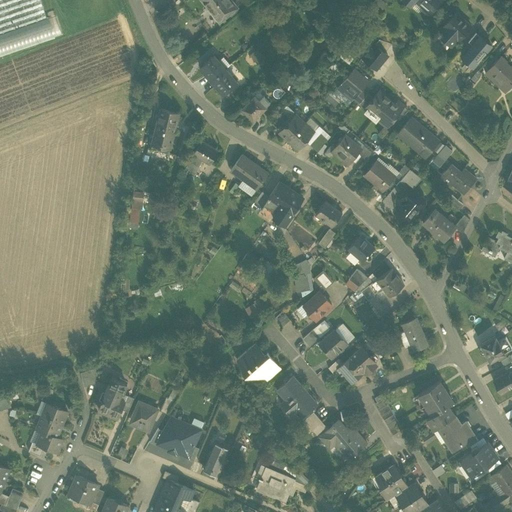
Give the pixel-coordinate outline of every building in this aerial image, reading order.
[(40,0),(0,0),(0,33),(47,17),(40,0)] [(204,0),(220,19),(237,5),(232,0),(204,0)] [(374,8),(381,0),(365,0),(374,8)] [(407,0),(410,2),(411,0),(419,0),(431,10),(438,0),(407,0)] [(471,24),(456,9),(443,22),(445,24),(442,28),(439,31),(442,34),(450,42),(457,35),(459,37),(471,24)] [(47,17),(0,33),(0,56),(64,35),(57,14),(47,17)] [(468,38),(473,42),(480,33),(476,29),(468,38)] [(491,43),(480,33),(473,42),(462,54),(466,58),(466,59),(467,59),(472,64),(491,43)] [(331,35),(324,42),(328,46),(335,39),(331,35)] [(392,41),(379,37),(375,42),(384,50),(392,41)] [(375,42),(374,41),(362,54),(376,66),(388,53),(384,50),(375,42)] [(265,55),(257,47),(250,53),(258,62),(265,55)] [(213,53),(202,62),(203,63),(200,65),(211,78),(225,66),(218,58),(213,53)] [(511,81),(511,66),(506,60),(507,59),(501,53),(487,68),(501,81),(499,83),(505,89),(511,81)] [(230,62),(223,54),(218,58),(225,66),(230,62)] [(237,80),(232,74),(238,69),(231,61),(230,62),(225,66),(211,78),(223,91),(225,88),(226,89),(237,80)] [(354,65),(341,81),(356,93),(362,86),(369,78),(354,65)] [(362,86),(356,93),(354,95),(359,100),(367,90),(362,86)] [(398,103),(379,87),(373,94),(364,104),(368,107),(370,104),(379,111),(376,114),(387,123),(398,110),(404,104),(400,100),(398,103)] [(367,90),(359,100),(364,104),(373,94),(368,90),(367,90)] [(264,94),(259,98),(254,94),(242,106),(253,117),(270,100),(264,94)] [(404,104),(398,110),(403,113),(408,107),(404,104)] [(179,111),(161,107),(156,128),(173,132),(179,111)] [(283,107),(270,121),(277,127),(290,114),(283,107)] [(295,113),(279,130),(289,139),(304,122),(295,113)] [(432,132),(411,114),(398,131),(425,154),(438,138),(432,132)] [(306,139),(309,142),(320,131),(328,138),(329,136),(309,117),(304,122),(314,130),(306,139)] [(304,122),(289,139),(298,147),(306,139),(314,130),(304,122)] [(382,135),(387,127),(381,123),(376,131),(382,135)] [(173,132),(156,128),(151,147),(168,152),(173,132)] [(320,131),(309,142),(317,150),(328,138),(320,131)] [(362,146),(345,132),(333,147),(343,156),(341,158),(348,164),(358,151),(362,146)] [(218,148),(201,137),(192,152),(193,152),(203,158),(210,162),(218,148)] [(444,142),(440,139),(434,146),(438,149),(444,142)] [(365,142),(362,146),(358,151),(366,158),(373,148),(365,142)] [(203,158),(193,152),(186,166),(196,171),(203,158)] [(268,171),(242,152),(230,168),(243,177),(256,187),(268,171)] [(386,166),(376,157),(363,173),(383,189),(391,179),(395,175),(395,174),(385,167),(386,166)] [(475,175),(464,166),(464,165),(460,169),(451,161),(451,160),(444,168),(446,170),(442,174),(443,175),(450,181),(451,182),(452,181),(463,190),(463,191),(476,175),(475,175)] [(410,167),(404,162),(400,167),(400,168),(399,169),(404,174),(410,167)] [(421,176),(410,167),(404,174),(400,179),(406,184),(406,183),(411,188),(421,176)] [(399,169),(395,174),(395,175),(391,179),(396,183),(400,179),(404,174),(399,169)] [(256,187),(243,177),(238,183),(252,193),(256,187)] [(136,179),(135,192),(144,194),(146,180),(136,179)] [(279,180),(265,202),(276,210),(291,188),(279,180)] [(411,188),(406,183),(406,184),(402,187),(400,188),(397,190),(398,194),(400,196),(403,196),(403,197),(402,198),(402,200),(402,201),(403,202),(404,203),(399,209),(399,214),(403,217),(408,217),(411,213),(414,213),(414,209),(420,203),(423,202),(425,200),(425,196),(422,194),(419,194),(411,188)] [(303,196),(291,187),(291,188),(276,210),(273,214),(273,215),(285,223),(303,196)] [(463,202),(451,192),(447,198),(458,208),(463,202)] [(325,199),(315,213),(332,225),(332,224),(342,211),(325,199)] [(454,224),(434,207),(423,221),(444,238),(455,225),(454,224)] [(469,217),(464,212),(454,224),(455,225),(462,231),(469,217)] [(329,227),(318,241),(325,246),(336,232),(329,227)] [(497,239),(488,234),(484,243),(492,248),(497,250),(499,245),(507,249),(504,256),(511,260),(511,235),(498,229),(496,234),(498,235),(497,239)] [(373,245),(360,233),(349,246),(352,248),(360,256),(362,258),(373,245)] [(492,248),(484,243),(481,248),(490,252),(492,248)] [(360,256),(352,248),(347,253),(356,260),(360,256)] [(367,276),(356,267),(348,277),(358,285),(367,276)] [(398,277),(391,267),(377,277),(384,287),(389,294),(404,283),(399,276),(398,277)] [(319,272),(314,277),(324,289),(330,285),(319,272)] [(301,273),(295,275),(298,290),(309,288),(306,273),(301,274),(301,273)] [(373,280),(368,276),(354,290),(357,293),(361,289),(368,284),(373,280)] [(373,280),(368,284),(375,292),(376,293),(384,287),(377,277),(373,280)] [(457,278),(453,283),(463,289),(466,284),(457,278)] [(368,284),(361,289),(368,299),(375,294),(374,293),(375,292),(368,284)] [(320,291),(314,297),(313,296),(303,305),(302,303),(297,308),(304,315),(307,313),(311,317),(314,316),(315,318),(324,310),(325,307),(327,305),(330,305),(332,304),(320,290),(319,291),(320,291)] [(283,310),(274,317),(282,326),(291,319),(283,310)] [(416,316),(402,322),(405,329),(400,331),(405,345),(411,342),(414,349),(428,343),(416,316)] [(313,328),(320,336),(332,326),(325,318),(313,328)] [(504,318),(496,324),(499,329),(507,323),(504,318)] [(335,328),(347,342),(355,336),(343,322),(335,328)] [(313,328),(302,337),(310,346),(320,336),(313,328)] [(347,342),(335,328),(319,342),(320,343),(319,343),(319,346),(321,348),(324,348),(331,356),(347,342)] [(506,355),(495,335),(481,343),(482,344),(480,345),(478,349),(480,352),(484,353),(486,352),(490,359),(498,355),(500,358),(506,355)] [(265,353),(255,342),(237,358),(237,359),(238,358),(243,368),(243,369),(248,365),(255,374),(264,367),(272,375),(281,367),(267,351),(265,353)] [(369,354),(361,345),(351,354),(367,372),(375,365),(376,364),(374,360),(369,354)] [(383,364),(377,351),(369,354),(374,360),(376,364),(375,365),(377,367),(383,364)] [(511,353),(501,360),(503,365),(511,360),(511,353)] [(342,362),(339,365),(340,367),(352,380),(364,370),(367,373),(367,372),(351,354),(342,362)] [(339,357),(328,367),(333,373),(340,367),(339,365),(342,362),(339,357)] [(95,368),(80,372),(84,386),(95,383),(96,373),(95,368)] [(511,375),(510,377),(507,372),(493,380),(500,392),(511,385),(511,375)] [(317,402),(293,374),(277,388),(288,401),(283,405),(292,414),(298,408),(304,414),(317,402)] [(127,384),(112,378),(105,392),(124,400),(127,395),(123,393),(127,384)] [(440,379),(418,392),(419,393),(421,391),(427,401),(425,403),(427,402),(446,389),(440,379)] [(446,389),(427,402),(434,411),(434,412),(448,403),(453,400),(446,389)] [(124,400),(105,392),(98,409),(118,417),(121,409),(125,401),(124,400)] [(381,392),(375,396),(377,400),(384,396),(381,392)] [(5,395),(0,396),(0,409),(8,407),(5,395)] [(127,395),(124,400),(125,401),(121,409),(128,411),(134,398),(127,395)] [(384,396),(377,400),(375,402),(378,408),(388,402),(384,396)] [(174,401),(166,397),(160,411),(166,413),(174,401)] [(157,409),(139,401),(132,418),(141,422),(139,426),(148,430),(157,409)] [(67,410),(47,402),(42,415),(62,423),(67,410)] [(388,402),(378,408),(381,413),(391,407),(388,402)] [(448,403),(434,412),(434,411),(427,416),(429,415),(436,426),(438,424),(455,413),(448,403)] [(391,407),(381,413),(384,418),(393,412),(391,407)] [(313,410),(301,421),(309,430),(312,427),(321,419),(313,410)] [(393,412),(384,418),(387,423),(396,417),(393,412)] [(455,413),(438,424),(453,447),(464,440),(475,433),(466,419),(461,423),(455,413)] [(62,423),(42,415),(36,428),(42,430),(57,436),(62,423)] [(172,416),(157,444),(190,458),(203,430),(172,416)] [(396,417),(387,423),(390,428),(399,422),(396,417)] [(352,424),(348,428),(339,418),(320,434),(326,442),(331,438),(348,458),(367,441),(352,424)] [(321,419),(312,427),(317,432),(326,424),(321,419)] [(399,422),(390,428),(393,433),(402,427),(399,422)] [(251,427),(246,423),(242,430),(247,433),(251,427)] [(42,430),(36,428),(31,440),(32,441),(37,442),(42,430)] [(57,436),(42,430),(37,442),(37,443),(44,446),(57,451),(62,438),(57,436)] [(425,441),(435,435),(432,431),(422,436),(425,441)] [(475,433),(464,440),(467,445),(478,438),(475,433)] [(478,446),(476,442),(471,446),(473,449),(461,457),(471,472),(498,454),(488,439),(478,446)] [(44,446),(37,443),(37,442),(32,441),(29,450),(41,455),(44,446)] [(223,444),(215,441),(203,469),(216,474),(228,447),(224,445),(225,444),(223,444)] [(284,467),(286,462),(271,456),(269,461),(284,467)] [(393,461),(375,474),(382,484),(401,472),(393,461)] [(296,475),(298,470),(286,462),(284,467),(296,475)] [(511,470),(506,462),(491,472),(500,485),(511,477),(511,470)] [(0,463),(0,477),(4,479),(6,474),(7,474),(9,467),(0,463)] [(295,478),(267,466),(262,464),(261,464),(257,475),(259,476),(258,478),(260,478),(256,486),(270,492),(269,494),(274,496),(275,497),(275,496),(286,500),(292,485),(294,479),(295,478)] [(179,476),(165,470),(162,477),(168,479),(168,478),(176,482),(179,476)] [(401,472),(382,484),(389,495),(394,492),(408,483),(401,472)] [(500,485),(491,472),(485,476),(494,489),(500,485)] [(97,483),(78,474),(69,494),(89,503),(96,487),(97,483)] [(295,478),(294,479),(307,485),(309,481),(296,475),(295,478)] [(511,477),(500,485),(503,489),(497,493),(504,502),(511,496),(511,477)] [(176,482),(168,478),(168,479),(164,488),(166,488),(160,500),(159,500),(155,509),(161,511),(183,511),(185,511),(176,507),(181,495),(190,499),(194,489),(176,482)] [(294,479),(292,485),(305,491),(307,485),(294,479)] [(408,483),(394,492),(407,511),(412,511),(428,502),(414,479),(408,483)] [(500,485),(494,489),(497,493),(503,489),(500,485)] [(23,491),(12,487),(10,492),(21,497),(23,491)] [(104,490),(96,487),(90,500),(98,504),(104,490)] [(471,487),(454,498),(462,509),(478,497),(471,487)] [(9,495),(0,492),(0,502),(5,504),(6,503),(8,498),(9,495)] [(21,497),(10,492),(9,495),(8,498),(19,502),(21,497)] [(497,493),(483,503),(486,507),(485,508),(488,511),(489,511),(504,502),(497,493)] [(428,502),(412,511),(436,511),(435,510),(444,504),(438,495),(428,502)] [(125,511),(128,504),(108,496),(101,511),(125,511)] [(19,502),(8,498),(6,503),(6,504),(17,508),(19,502)]
